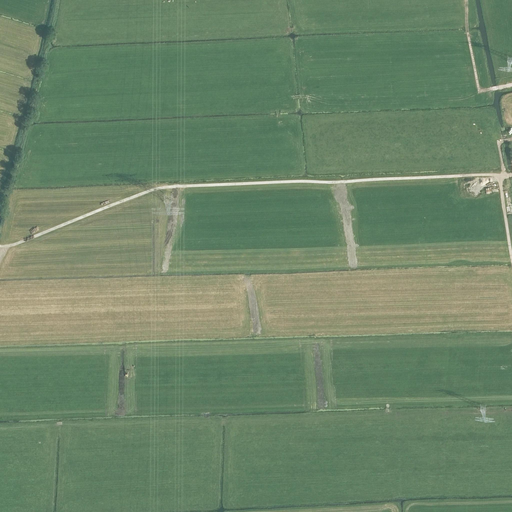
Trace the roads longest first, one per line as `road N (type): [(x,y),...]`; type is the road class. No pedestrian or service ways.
road 1 (track): [(4,246),(161,187),(484,174),(502,176),(511,255)]
road 2 (track): [(466,0),(480,92),(511,85)]
